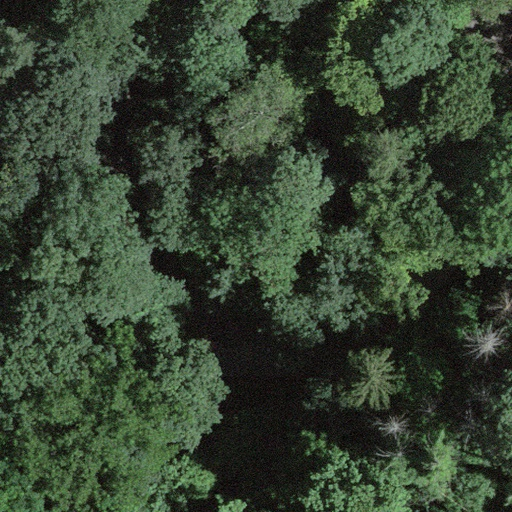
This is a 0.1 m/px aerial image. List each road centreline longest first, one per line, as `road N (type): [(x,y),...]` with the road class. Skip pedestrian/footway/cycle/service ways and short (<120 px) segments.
road 1 (track): [(0,291),(166,339),(235,350),(258,335),(351,338),(391,316),(470,224),(497,127)]
road 2 (track): [(497,127),(470,0)]
